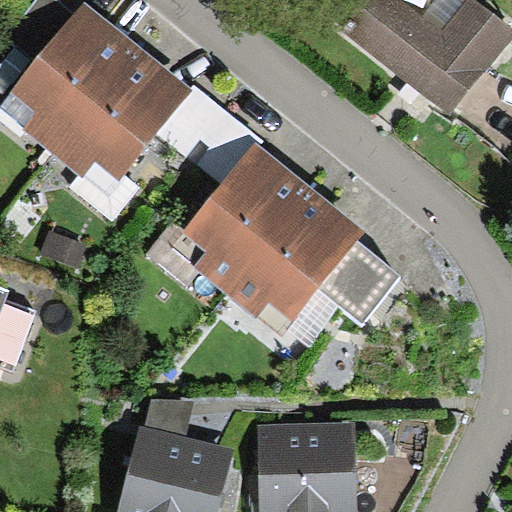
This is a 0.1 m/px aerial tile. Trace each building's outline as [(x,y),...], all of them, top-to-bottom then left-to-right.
[(25,134),(54,157),(137,55),(86,14),(79,23),(49,0),(39,0),(6,41),(41,70),(15,101),(37,119),(25,134)] [(374,0),(347,32),(450,121),(511,49),(511,30),(476,0),(435,0),(422,16),(403,0),(374,0)] [(188,97),(137,55),(54,157),(83,181),(96,165),(120,184),(161,133),(192,158),(225,117),(193,91),(188,97)] [(196,274),(222,295),(304,195),(255,155),(262,146),(225,117),(192,158),(228,188),(187,239),(210,257),(196,274)] [(365,242),(304,195),(222,295),(257,324),(268,309),(293,330),(323,293),(364,327),(397,287),(356,253),(365,242)] [(0,367),(12,372),(30,325),(4,316),(9,301),(0,297),(0,367)] [(195,407),(152,405),(145,427),(186,438),(195,407)] [(259,432),(261,511),(357,511),(354,428),(259,432)] [(218,511),(233,455),(141,432),(120,511),(218,511)]
